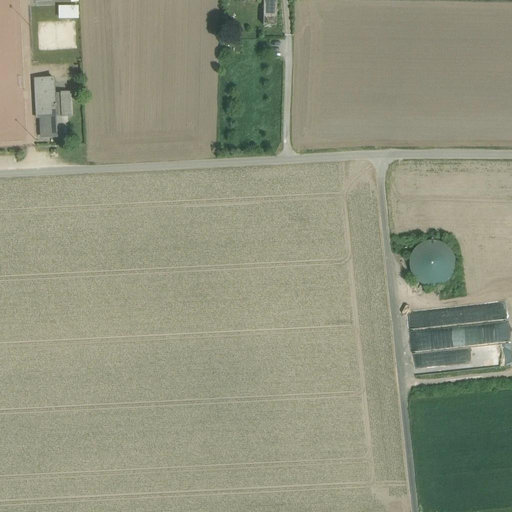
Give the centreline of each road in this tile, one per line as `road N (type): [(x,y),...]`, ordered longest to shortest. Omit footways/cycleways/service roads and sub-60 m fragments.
road 1 (track): [(376,152),(0,171)]
road 2 (track): [(415,511),(376,152)]
road 3 (track): [(511,154),(376,152)]
